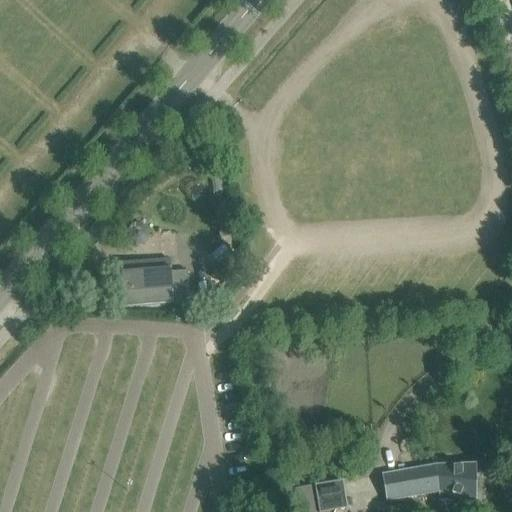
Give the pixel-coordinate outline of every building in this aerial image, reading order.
[(232,212),(217,215),(221,239),(236,236),(232,212)] [(124,307),(190,302),(189,288),(223,285),(220,257),(187,259),(187,271),(172,273),(171,260),(121,264),(124,307)] [(437,465),(382,475),(387,502),(439,494),(439,501),(453,501),(453,499),(465,503),(476,507),(476,465),(437,465)] [(319,511),(329,511),(347,509),(343,481),(315,486),(319,511)] [(297,511),(316,511),(312,485),(294,488),(297,511)]
